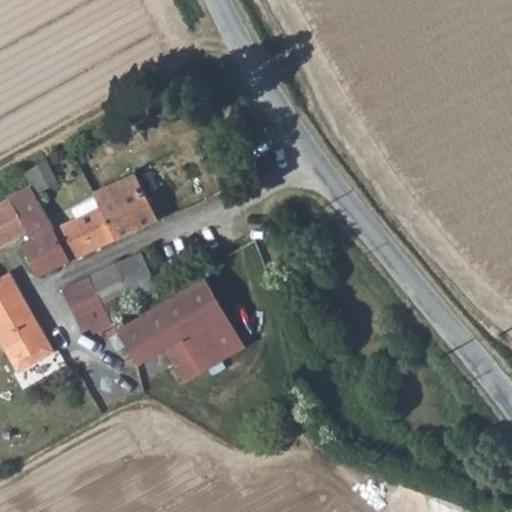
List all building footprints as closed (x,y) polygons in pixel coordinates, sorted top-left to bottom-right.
[(56,160),(31,168),(38,191),(63,183),(56,160)] [(99,199),(116,240),(157,220),(135,172),(96,191),(99,199)] [(55,225),(31,186),(10,197),(11,201),(0,205),(0,246),(30,232),(33,240),(24,244),(38,276),(72,262),(55,225)] [(55,225),(72,262),(116,240),(99,199),(77,209),(80,219),(55,225)] [(155,286),(141,253),(116,264),(131,297),(155,286)] [(91,275),(113,318),(121,314),(117,303),(131,297),(116,264),(91,275)] [(0,341),(12,363),(26,355),(32,366),(35,365),(56,353),(12,273),(0,278),(0,277),(0,341)] [(113,318),(91,275),(80,280),(63,288),(83,331),(93,327),(96,333),(116,325),(113,318)] [(204,279),(117,330),(138,365),(182,339),(183,340),(166,350),(185,382),(245,347),(204,279)]
